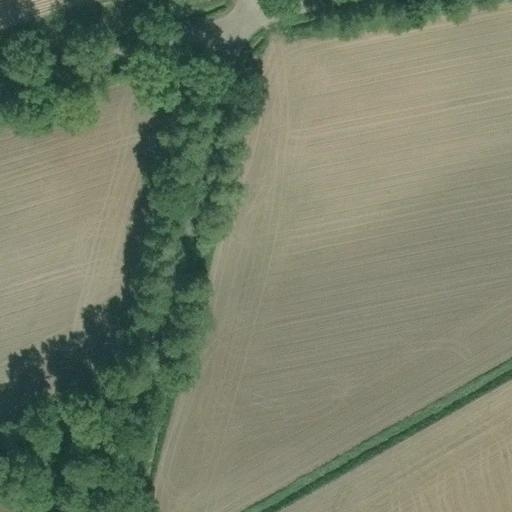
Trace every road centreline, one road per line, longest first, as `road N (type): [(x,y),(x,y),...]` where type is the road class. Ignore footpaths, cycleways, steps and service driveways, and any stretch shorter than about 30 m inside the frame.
road 1 (residential): [(246,0),(108,511)]
road 2 (track): [(0,93),(243,15),(328,0)]
